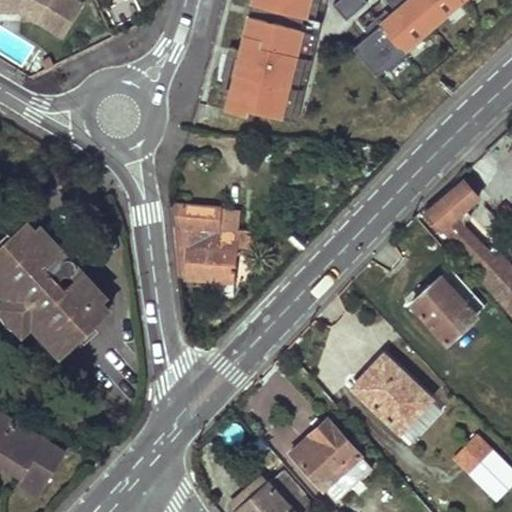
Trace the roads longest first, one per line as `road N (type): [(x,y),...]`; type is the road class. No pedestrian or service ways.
road 1 (secondary): [(188,412),(383,197),(511,78)]
road 2 (tertiary): [(131,149),(170,375),(188,412)]
